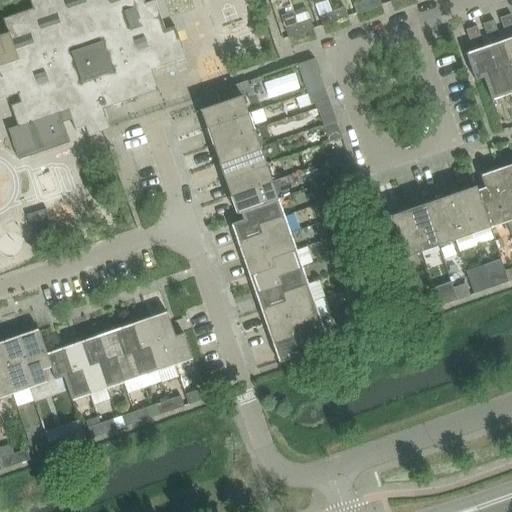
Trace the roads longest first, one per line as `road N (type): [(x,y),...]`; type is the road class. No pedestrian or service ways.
road 1 (residential): [(329,470),(293,478),(270,461),(183,227)]
road 2 (residential): [(405,25),(440,115),(432,137),(398,150),(371,137),(349,73),(358,41)]
road 3 (residential): [(329,470),(511,405)]
road 4 (residential): [(0,289),(183,227)]
